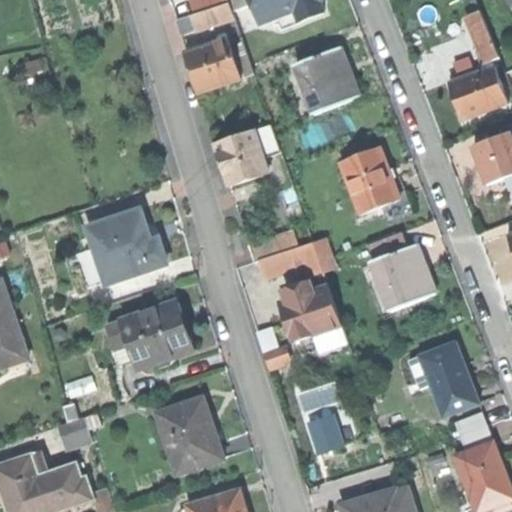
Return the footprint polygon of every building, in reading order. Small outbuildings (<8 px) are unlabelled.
[(192,0),(197,14),(229,3),(227,0),(192,0)] [(251,0),(258,24),(297,14),(299,21),(330,13),(326,0),(251,0)] [(198,30),(234,18),(229,3),(197,14),(193,15),(198,30)] [(484,66),(503,59),(483,12),(469,18),(483,51),(479,53),(484,66)] [(183,36),(198,30),(193,15),(178,21),(183,36)] [(195,76),(200,93),(241,79),(229,42),(188,55),(195,76)] [(245,78),(255,75),(246,47),(236,51),(245,78)] [(299,66),(318,114),(362,97),(354,75),(344,49),(299,66)] [(459,104),(466,121),(510,105),(496,69),(452,86),(459,104)] [(273,126),(256,132),(265,159),(282,154),(273,126)] [(225,166),(232,187),(270,174),(265,159),(256,132),(218,144),(225,166)] [(484,169),(490,186),(509,179),(511,187),(511,135),(476,149),(484,169)] [(343,164),(363,216),(403,201),(393,177),(382,149),(343,164)] [(142,213),(91,230),(97,250),(109,284),(169,264),(161,241),(153,243),(148,230),(142,213)] [(256,264),(261,262),(301,249),(296,232),(251,247),(256,264)] [(371,246),(377,262),(411,249),(404,233),(371,246)] [(261,262),(267,281),(306,269),(309,279),(324,274),(315,244),(301,249),(261,262)] [(374,263),(393,311),(439,293),(429,266),(421,245),(411,249),(377,262),(374,263)] [(90,290),(109,284),(97,250),(79,256),(90,290)] [(0,371),(29,362),(3,283),(0,284),(0,371)] [(293,290),(296,301),(315,295),(311,284),(293,290)] [(289,324),(296,343),(342,327),(330,290),(315,295),(296,301),(283,305),(289,324)] [(131,360),(135,372),(192,354),(183,327),(177,306),(120,324),(131,360)] [(117,364),(131,360),(120,324),(106,329),(117,364)] [(258,336),(265,357),(280,353),(273,331),(258,336)] [(432,377),(448,417),(482,404),(470,372),(459,344),(413,362),(421,382),(432,377)] [(287,351),(280,353),(265,357),(269,369),(290,363),(287,351)] [(161,413),(181,476),(227,461),(217,430),(207,398),(161,413)] [(62,410),(67,425),(80,421),(75,405),(62,410)] [(459,423),(464,436),(489,425),(491,425),(486,412),(459,423)] [(61,427),(68,445),(91,437),(84,419),(80,421),(67,425),(61,427)] [(461,437),(468,453),(496,442),(489,425),(464,436),(461,437)] [(92,442),(91,437),(68,445),(70,450),(92,442)] [(457,458),(479,511),(484,511),(500,506),(511,500),(511,482),(496,442),(468,453),(457,458)] [(33,459),(0,470),(0,485),(5,500),(9,511),(65,511),(96,501),(88,479),(83,481),(77,465),(40,478),(33,459)] [(348,508),(349,511),(418,511),(412,492),(401,495),(400,493),(348,508)] [(185,511),(248,511),(243,496),(185,511)]
